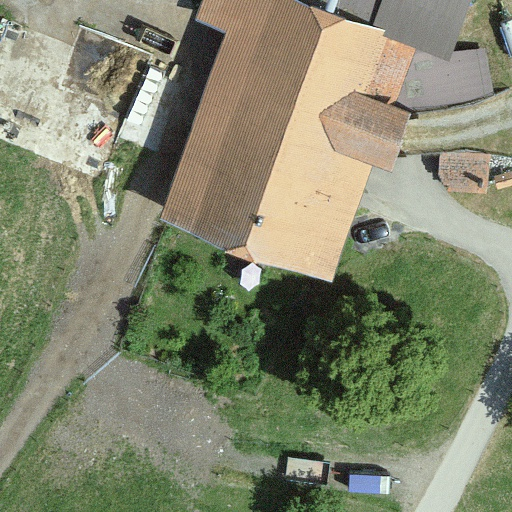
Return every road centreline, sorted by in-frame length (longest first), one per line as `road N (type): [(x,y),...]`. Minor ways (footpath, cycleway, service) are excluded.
road 1 (track): [(95,302),(82,179),(33,71),(58,9)]
road 2 (track): [(195,50),(95,302)]
road 3 (track): [(95,302),(0,454)]
road 4 (residential): [(428,511),(511,357)]
